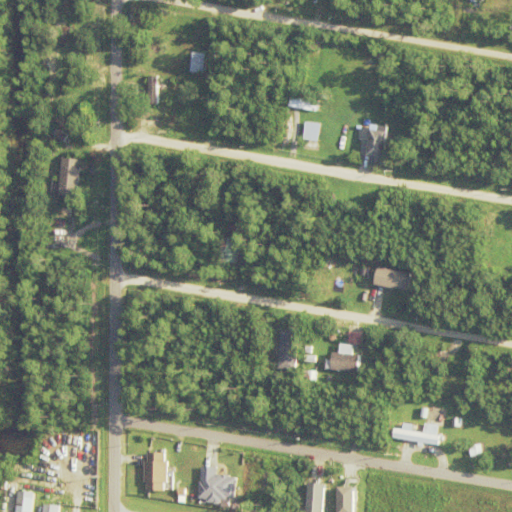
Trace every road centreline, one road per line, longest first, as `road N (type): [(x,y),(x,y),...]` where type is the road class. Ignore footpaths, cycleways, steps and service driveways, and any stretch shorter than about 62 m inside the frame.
road 1 (residential): [(109,511),(111,0)]
road 2 (residential): [(109,426),(511,490)]
road 3 (residential): [(112,272),(511,343)]
road 4 (residential): [(111,143),(511,207)]
road 5 (residential): [(124,0),(511,62)]
